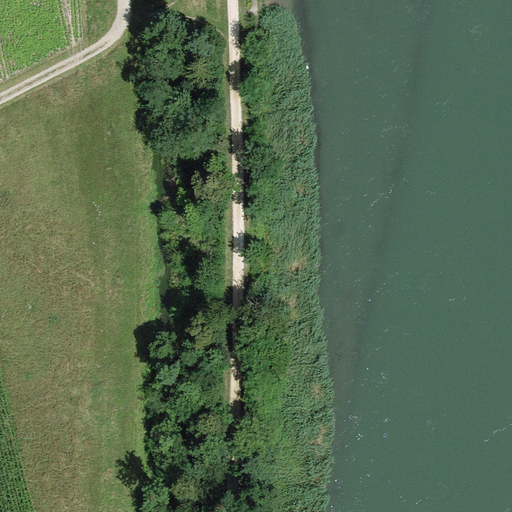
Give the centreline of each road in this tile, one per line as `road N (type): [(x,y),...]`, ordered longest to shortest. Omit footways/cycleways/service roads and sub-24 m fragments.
road 1 (track): [(233,0),(236,281),(227,511)]
road 2 (track): [(122,0),(109,39),(0,96)]
